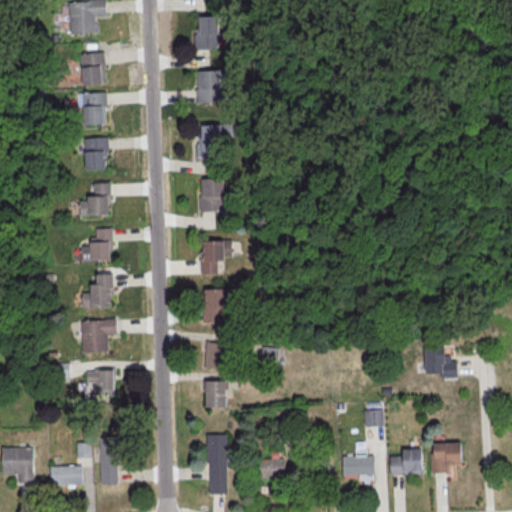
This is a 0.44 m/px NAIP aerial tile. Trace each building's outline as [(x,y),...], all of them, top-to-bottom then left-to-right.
[(65,0),(102,0),(103,14),(92,15),(93,32),(67,34),(65,0)] [(193,15),(214,14),(215,46),(192,47),(191,33),(194,33),(193,15)] [(78,53),(103,51),(105,64),(101,65),(103,82),(81,84),(78,53)] [(194,70),(215,69),(217,100),(194,101),(193,87),(195,87),(194,70)] [(81,92),(107,91),(107,105),(104,105),(105,122),(82,123),(81,92)] [(196,125),(217,124),(219,155),(195,156),(195,142),(197,142),(196,125)] [(82,137),(108,136),(108,150),(106,150),(106,168),(83,169),(82,137)] [(198,178),(219,177),(220,208),(197,209),(196,195),(198,195),(198,178)] [(91,181),(108,180),(109,195),(105,195),(106,213),(77,214),(77,198),(85,198),(85,190),(92,190),(91,181)] [(93,227),(110,227),(110,242),(107,242),(107,259),(79,260),(79,244),(87,244),(87,236),(93,236),(93,227)] [(200,239),(220,238),(221,262),(214,263),(214,272),(198,273),(197,252),(200,252),(200,239)] [(94,273),(111,273),(111,288),(108,288),(108,305),(80,306),(79,291),(87,291),(87,282),(94,282),(94,273)] [(201,288),(221,287),(222,311),(216,311),(216,320),(200,321),(199,301),(202,300),(201,288)] [(79,320),(115,318),(116,332),(108,333),(108,350),(81,352),(79,320)] [(224,367),(224,341),(205,341),(205,367),(224,367)] [(421,346),(422,372),(438,371),(438,377),(455,376),(454,368),(454,359),(442,360),(441,345),(421,346)] [(47,362),(67,361),(67,381),(48,381),(47,362)] [(92,368),(110,368),(110,380),(111,380),(111,394),(90,394),(90,384),(91,384),(91,382),(83,382),(83,370),(92,370),(92,368)] [(238,374),(238,388),(254,388),(254,374),(238,374)] [(205,406),(226,406),(226,379),(205,379),(205,406)] [(380,408),(381,425),(362,426),(361,409),(380,408)] [(227,493),(227,433),(208,433),(208,493),(227,493)] [(96,435),(97,483),(115,483),(114,463),(117,463),(117,435),(96,435)] [(430,442),(430,451),(426,452),(427,471),(445,471),(445,464),(452,464),(451,462),(458,461),(458,440),(430,442)] [(74,441),(87,441),(88,456),(74,457),(74,441)] [(0,446),(31,446),(30,482),(16,482),(16,472),(0,472),(0,446)] [(399,447),(418,447),(419,473),(387,474),(387,455),(399,454),(399,447)] [(339,455),(340,474),(372,473),(371,454),(339,455)] [(296,456),(297,476),(328,475),(327,455),(296,456)] [(250,458),(251,477),(282,476),(282,457),(250,458)] [(47,465),(79,464),(80,483),(48,484),(47,465)]
